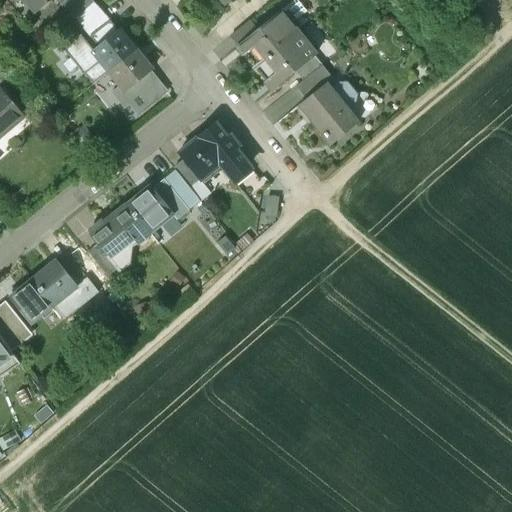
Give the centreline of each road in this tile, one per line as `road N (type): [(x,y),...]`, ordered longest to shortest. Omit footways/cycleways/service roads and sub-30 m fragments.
road 1 (track): [(0,476),(511,30)]
road 2 (residential): [(218,88),(0,256)]
road 3 (track): [(314,201),(511,361)]
road 4 (residential): [(218,88),(314,201)]
